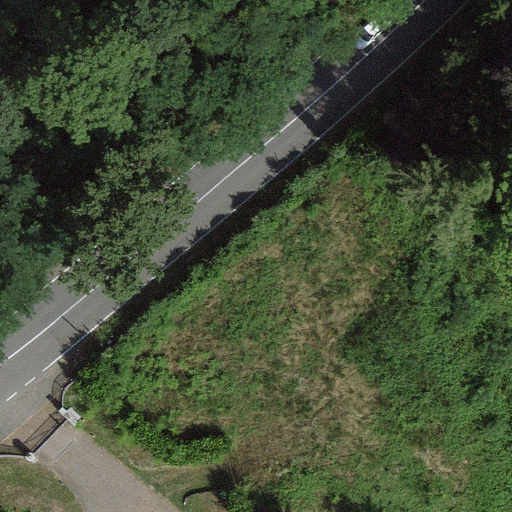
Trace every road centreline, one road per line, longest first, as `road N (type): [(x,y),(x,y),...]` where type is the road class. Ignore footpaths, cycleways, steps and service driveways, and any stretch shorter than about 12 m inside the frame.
road 1 (tertiary): [(0,361),(389,42),(428,0)]
road 2 (unknown): [(0,364),(126,511)]
